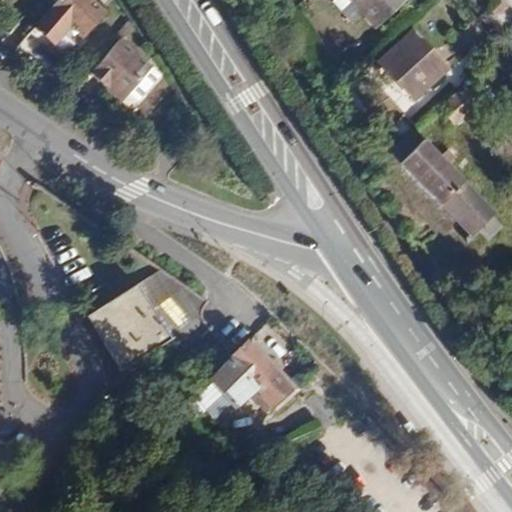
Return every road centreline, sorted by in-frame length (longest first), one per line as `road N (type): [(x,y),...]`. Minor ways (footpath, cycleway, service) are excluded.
road 1 (tertiary): [(0,117),(190,212),(327,248)]
road 2 (primary): [(327,248),(511,499)]
road 3 (primary): [(164,0),(327,248)]
road 4 (primary): [(353,236),(200,0)]
road 5 (primary): [(511,448),(353,236)]
